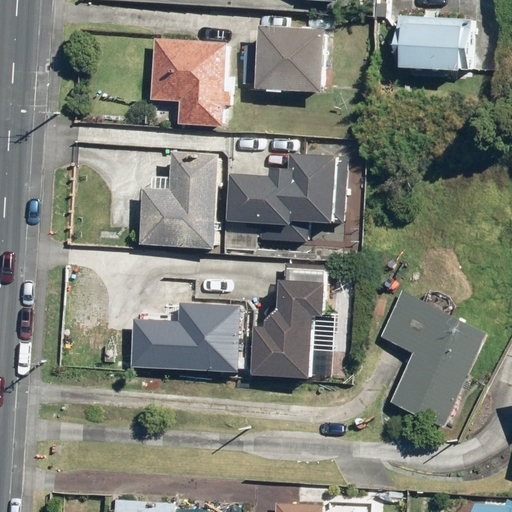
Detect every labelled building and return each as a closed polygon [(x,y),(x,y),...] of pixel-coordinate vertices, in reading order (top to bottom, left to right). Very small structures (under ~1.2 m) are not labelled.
[(479,20),(403,16),(401,66),(477,69),(479,20)] [(269,26),(268,49),(248,48),(246,84),(266,85),(266,88),(332,91),(336,29),(269,26)] [(162,40),(159,100),(185,102),(184,125),(230,127),(230,119),(235,119),(237,86),(232,85),(234,44),(162,40)] [(228,152),(178,150),(178,163),(177,188),(152,187),(150,244),(224,247),(228,152)] [(280,173),(241,171),(238,217),(349,223),(352,156),(305,154),(304,167),(280,166),(280,173)] [(298,269),(297,280),(292,280),(290,309),(286,309),(281,313),(276,321),(276,326),(265,325),(261,372),(320,377),(325,313),(334,314),(336,283),(337,272),(298,269)] [(408,294),(387,337),(399,343),(417,351),(393,401),(451,429),(496,336),(408,294)] [(251,307),(189,304),(188,322),(140,319),(138,365),(248,370),(251,307)] [(185,511),(186,502),(125,499),(124,511),(185,511)] [(511,511),(511,502),(511,505),(481,503),(477,511),(511,511)]
